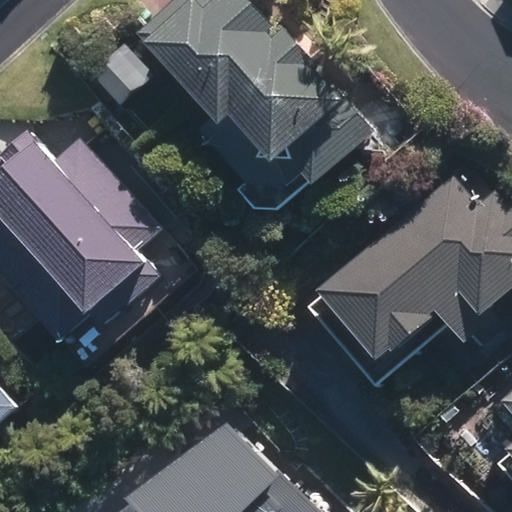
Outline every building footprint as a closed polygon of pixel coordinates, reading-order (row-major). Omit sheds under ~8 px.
[(191,0),(160,30),(305,178),(321,162),(338,179),(393,125),(269,0),(191,0)] [(45,126),(0,168),(0,256),(1,258),(31,230),(126,331),(186,275),(156,244),(174,227),(94,141),(76,158),(45,126)] [(468,175),(329,305),(404,385),(471,323),(485,337),(511,310),(511,197),(500,210),(468,175)] [(0,448),(42,410),(0,365),(0,448)] [(300,511),(301,511),(226,433),(142,511),(300,511)]
